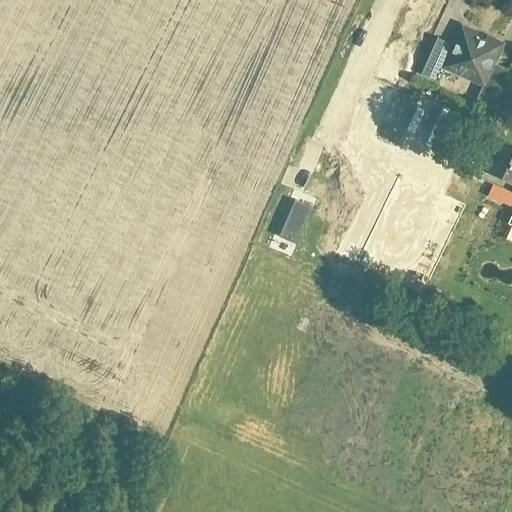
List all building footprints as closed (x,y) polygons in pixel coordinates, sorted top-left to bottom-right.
[(445,66),(457,71),(476,32),(462,26),(454,44),(437,37),(421,73),(439,81),(445,66)] [(477,98),(492,105),(508,68),(494,62),(502,43),(489,37),(486,39),(477,35),(476,32),(457,71),(483,83),(477,98)] [(386,110),(415,123),(425,102),(396,89),(386,110)] [(488,168),(497,145),(482,139),(473,162),(488,168)] [(464,209),(398,179),(358,269),(424,298),(464,209)] [(296,201),(280,235),(298,243),(313,208),(296,201)] [(477,249),(471,259),(487,269),(493,260),(477,249)]
